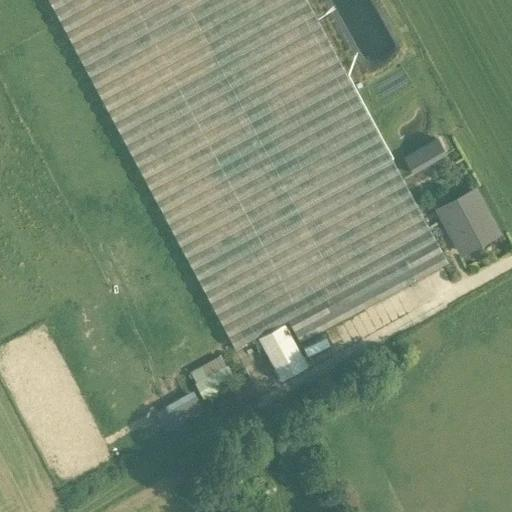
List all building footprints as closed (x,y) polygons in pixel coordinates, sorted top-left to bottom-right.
[(305,0),(47,0),(234,347),(286,320),(299,345),(447,263),(305,0)] [(436,138),(403,157),(412,174),(446,154),(436,138)] [(461,251),(497,232),(475,191),(439,210),(461,251)] [(222,353),(188,370),(201,396),(235,379),(222,353)] [(212,415),(221,411),(223,416),(252,402),(241,380),(204,399),(212,415)] [(163,428),(203,409),(194,390),(154,409),(163,428)]
